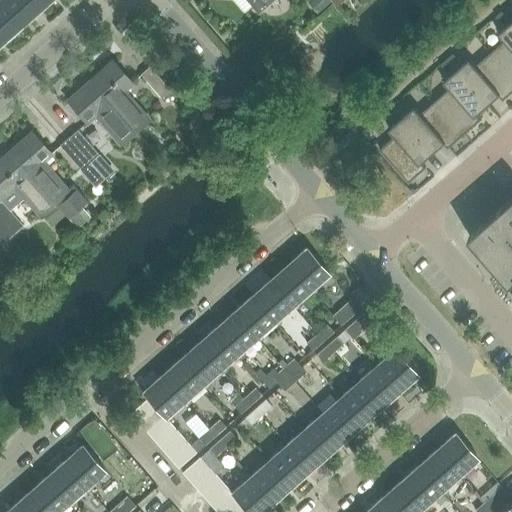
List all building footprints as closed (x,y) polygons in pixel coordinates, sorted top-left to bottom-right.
[(2,0),(0,2),(0,34),(4,39),(22,23),(2,0)] [(33,0),(2,0),(22,23),(40,7),(33,0)] [(255,13),(269,0),(230,0),(242,14),(248,8),(250,7),(255,13)] [(330,0),(311,0),(307,3),(317,14),(332,1),(330,0)] [(511,23),(511,22),(504,14),(497,20),(504,28),(499,33),(505,40),(490,53),(511,78),(511,23)] [(449,62),(485,103),(497,92),(503,100),(511,92),(511,78),(490,53),(474,67),(468,60),(462,65),(456,57),(449,62)] [(103,73),(92,83),(135,131),(149,119),(125,91),(133,83),(113,60),(101,71),(103,73)] [(435,101),(464,134),(479,121),(473,113),(485,103),(449,62),(443,68),(450,76),(444,81),(450,88),(435,101)] [(141,74),(162,98),(171,90),(150,66),(141,74)] [(135,131),(92,83),(83,91),(80,88),(67,100),(88,123),(96,116),(121,144),(135,131)] [(394,110),(401,118),(430,151),(442,140),(448,148),(464,134),(435,101),(419,115),(413,108),(408,112),(401,105),(394,110)] [(430,151),(401,118),(394,110),(388,116),(395,124),(389,129),(395,136),(380,149),(409,182),(424,169),(418,161),(430,151)] [(78,129),(69,137),(90,162),(99,154),(78,129)] [(10,151),(9,151),(54,202),(56,204),(65,215),(68,218),(87,201),(75,188),(71,192),(44,161),(52,155),(32,131),(19,142),(21,145),(12,153),(10,151)] [(90,162),(69,137),(60,145),(81,169),(90,162)] [(0,198),(0,222),(12,236),(24,225),(11,210),(25,197),(40,215),(54,202),(9,151),(0,159),(0,198)] [(511,198),(469,236),(511,285),(511,198)] [(52,227),(65,215),(56,204),(43,216),(52,227)] [(68,218),(75,226),(84,219),(77,210),(68,218)] [(12,236),(0,222),(0,239),(3,243),(12,236)] [(12,236),(3,243),(8,249),(16,241),(12,236)] [(307,248),(288,265),(308,287),(327,271),(307,248)] [(288,265),(270,281),(290,303),(308,287),(288,265)] [(270,281),(253,296),(272,319),(290,303),(270,281)] [(253,296),(235,312),(255,335),(272,319),(253,296)] [(332,315),(340,324),(359,308),(351,298),(332,315)] [(235,312),(217,328),(237,350),(255,335),(235,312)] [(364,313),(345,329),(353,338),(372,322),(364,313)] [(327,324),(316,333),(323,340),(333,331),(327,324)] [(217,328),(199,344),(219,366),(237,350),(217,328)] [(323,340),(316,333),(306,342),(312,349),(323,340)] [(337,336),(327,345),(333,353),(344,343),(337,336)] [(199,344),(181,360),(201,382),(219,366),(199,344)] [(333,353),(327,345),(317,354),(323,362),(333,353)] [(396,349),(377,366),(397,389),(416,372),(396,349)] [(293,358),(283,367),(289,374),(300,365),(293,358)] [(181,360),(163,375),(183,398),(201,382),(181,360)] [(300,365),(289,374),(295,380),(306,371),(302,367),(300,365)] [(377,366),(359,382),(379,405),(397,389),(377,366)] [(265,373),(261,378),(269,387),(277,380),(273,376),(277,372),(273,367),(265,373)] [(273,376),(279,383),(289,374),(283,367),(273,376)] [(289,374),(279,383),(285,389),(295,380),(289,374)] [(150,397),(158,407),(164,414),(183,398),(163,375),(145,392),(150,397)] [(359,382),(341,398),(361,420),(379,405),(359,382)] [(256,387),(245,396),(251,403),(262,394),(256,387)] [(251,403),(245,396),(235,405),(241,412),(251,403)] [(131,413),(140,423),(158,407),(150,397),(131,413)] [(341,398),(323,413),(343,436),(361,420),(341,398)] [(266,399),(256,408),(262,415),(272,406),(266,399)] [(140,423),(147,431),(165,416),(164,414),(158,407),(140,423)] [(262,415),(256,408),(245,417),(251,424),(262,415)] [(323,413),(305,429),(325,452),(343,436),(323,413)] [(147,431),(155,440),(173,424),(165,416),(147,431)] [(220,418),(209,428),(215,435),(226,425),(220,418)] [(155,440),(163,449),(181,433),(173,424),(155,440)] [(215,435),(209,428),(199,437),(205,444),(215,435)] [(305,429),(287,445),(307,468),(325,452),(305,429)] [(230,430),(220,440),(226,447),(236,437),(230,430)] [(163,449),(170,458),(188,442),(181,433),(163,449)] [(456,434),(438,450),(457,473),(476,457),(456,434)] [(226,447),(220,440),(209,449),(215,456),(218,454),(224,448),(226,447)] [(188,442),(170,458),(179,467),(196,451),(188,442)] [(83,445),(65,462),(85,484),(104,468),(83,445)] [(287,445),(269,461),(289,484),(307,468),(287,445)] [(224,448),(218,454),(228,466),(235,460),(224,448)] [(438,450),(420,466),(439,489),(457,473),(438,450)] [(183,472),(191,482),(209,466),(201,457),(183,472)] [(269,461),(251,477),(272,500),(289,484),(269,461)] [(65,462),(47,478),(67,500),(85,484),(65,462)] [(191,482),(199,490),(217,475),(209,466),(191,482)] [(420,466),(402,482),(421,504),(439,489),(420,466)] [(199,490),(206,499),(224,483),(217,475),(199,490)] [(233,493),(239,501),(248,510),(249,511),(257,511),(272,500),(251,477),(233,493)] [(47,478),(29,493),(45,511),(53,511),(67,500),(47,478)] [(402,482),(384,498),(396,511),(412,511),(421,504),(402,482)] [(206,499),(214,508),(232,492),(224,483),(206,499)] [(501,486),(482,503),(489,511),(490,511),(509,495),(501,486)] [(214,508),(217,511),(226,511),(239,501),(233,493),(232,492),(214,508)] [(45,511),(29,493),(11,509),(13,511),(45,511)] [(109,511),(108,511),(127,511),(136,505),(128,495),(109,511)] [(396,511),(384,498),(368,511),(396,511)] [(239,501),(226,511),(245,511),(248,510),(239,501)] [(511,511),(511,501),(499,511),(511,511)] [(489,511),(482,503),(474,510),(475,511),(489,511)]
